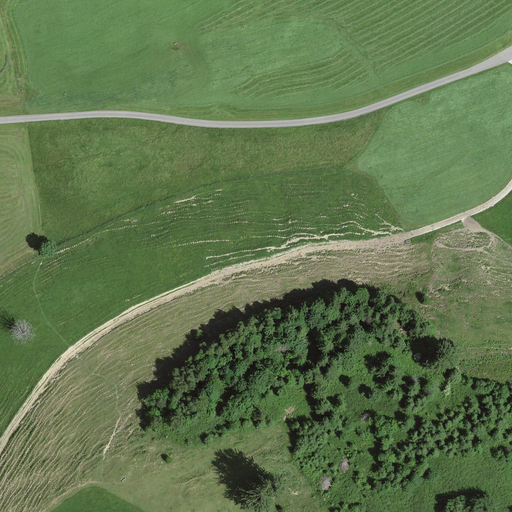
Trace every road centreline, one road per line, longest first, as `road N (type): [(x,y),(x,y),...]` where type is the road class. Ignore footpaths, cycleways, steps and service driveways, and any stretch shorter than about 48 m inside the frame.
road 1 (track): [(511,183),(426,230),(289,254),(136,309),(59,363),(0,446)]
road 2 (unclassified): [(511,51),(352,115),(317,121),(210,124),(106,114),(0,120)]
